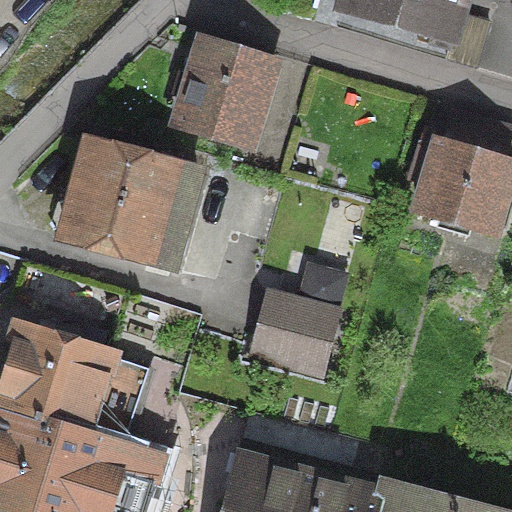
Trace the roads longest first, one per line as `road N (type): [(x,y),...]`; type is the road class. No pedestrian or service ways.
road 1 (residential): [(225,0),(280,36),(511,101)]
road 2 (residential): [(168,0),(0,169)]
